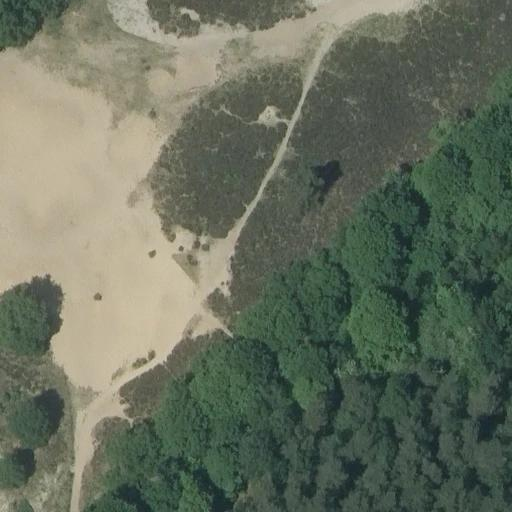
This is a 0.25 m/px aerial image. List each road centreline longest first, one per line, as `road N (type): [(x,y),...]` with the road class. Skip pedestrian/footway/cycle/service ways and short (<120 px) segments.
road 1 (track): [(131,511),(310,358),(511,150)]
road 2 (unknown): [(511,212),(497,221),(461,285),(236,511)]
